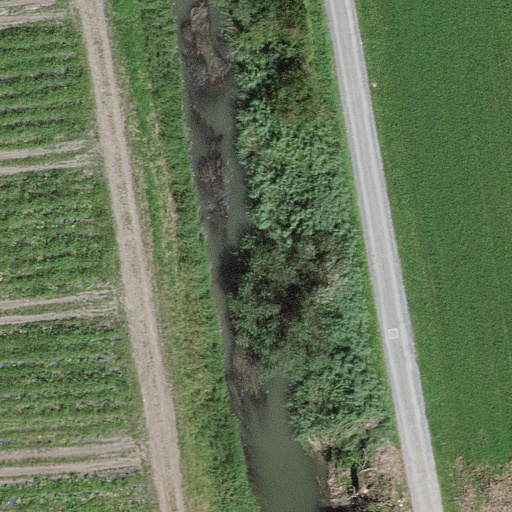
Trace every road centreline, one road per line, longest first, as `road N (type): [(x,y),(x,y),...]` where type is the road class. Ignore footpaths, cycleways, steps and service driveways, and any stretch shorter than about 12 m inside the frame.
road 1 (track): [(421,511),(338,0)]
road 2 (track): [(79,0),(159,511)]
